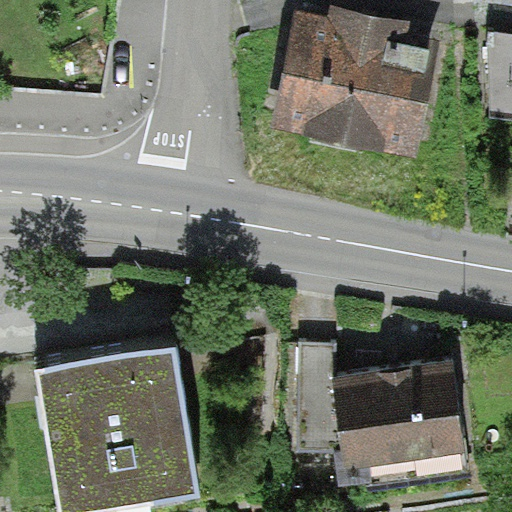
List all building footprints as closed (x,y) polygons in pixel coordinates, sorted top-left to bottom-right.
[(0,0),(0,86),(103,94),(119,0),(0,0)] [(329,19),(303,13),(278,124),(415,154),(441,38),(409,31),(411,22),(332,4),(329,19)] [(511,35),(488,31),(495,119),(511,121),(511,35)] [(451,357),(335,372),(335,342),(300,342),(300,452),(342,452),(344,468),(464,452),(451,357)] [(178,348),(34,370),(56,511),(98,511),(201,496),(178,348)]
